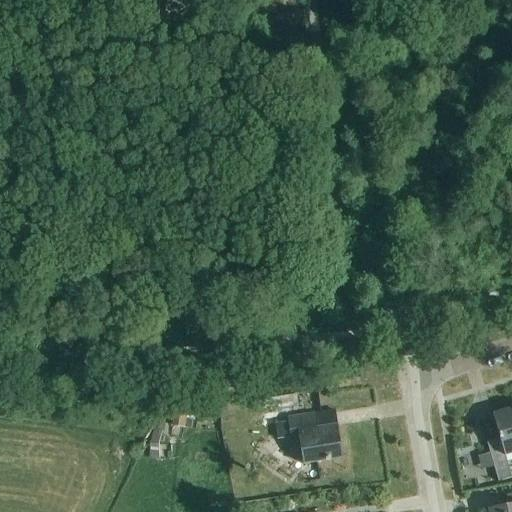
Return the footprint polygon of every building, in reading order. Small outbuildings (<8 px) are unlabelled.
[(287,299),(301,296),(297,279),(283,281),(287,299)] [(172,427),(184,429),(185,429),(187,409),(174,408),(172,427)] [(511,455),(511,410),(494,416),(500,439),(487,443),(499,483),(511,478),(511,477),(506,457),(511,455)] [(343,460),(338,427),(317,430),(315,415),(289,419),(292,440),(300,439),(305,466),(343,460)] [(510,509),(491,511),(511,511),(511,495),(508,496),(510,509)]
